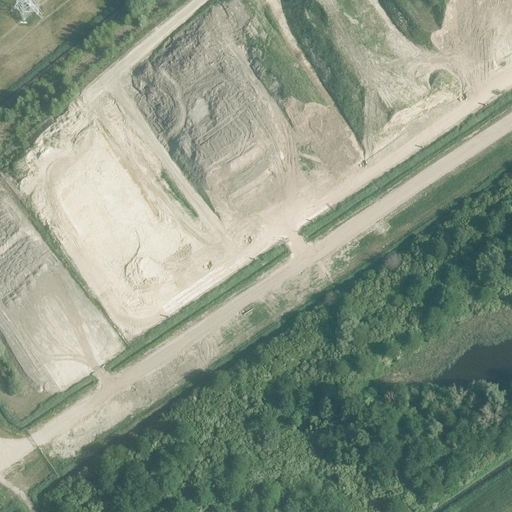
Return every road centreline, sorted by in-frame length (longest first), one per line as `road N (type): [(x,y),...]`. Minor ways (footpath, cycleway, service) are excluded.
road 1 (unclassified): [(0,447),(33,441),(511,120)]
road 2 (track): [(111,389),(89,352),(103,309),(150,272),(270,241),(511,75)]
